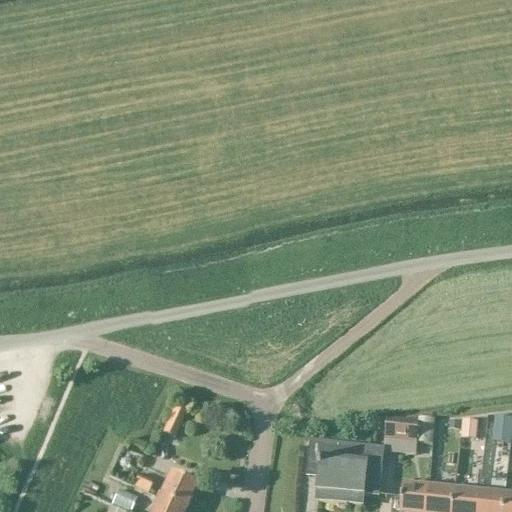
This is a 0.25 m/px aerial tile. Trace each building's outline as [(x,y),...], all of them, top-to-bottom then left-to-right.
[(175,408),(163,436),(174,441),(187,413),(175,408)] [(494,446),(510,448),(511,425),(511,421),(497,420),(494,446)] [(416,447),(416,446),(433,448),(434,428),(418,427),(386,424),(384,444),(416,447)] [(459,433),(460,425),(449,424),(449,432),(459,433)] [(462,424),(461,442),(476,443),(477,425),(462,424)] [(307,479),(319,481),(316,505),(331,506),(331,509),(346,510),(346,508),(361,510),(363,498),(379,500),(383,454),(310,447),(307,479)] [(138,478),(133,490),(147,497),(153,484),(138,478)] [(167,480),(157,502),(178,511),(184,511),(194,491),(167,480)] [(426,511),(428,493),(402,490),(401,504),(394,503),(393,511),(426,511)] [(426,511),(451,511),(453,495),(428,493),(426,511)] [(111,509),(116,511),(132,511),(137,503),(118,494),(111,509)] [(451,511),(477,511),(479,498),(453,495),(451,511)] [(477,511),(503,511),(504,500),(479,498),(477,511)] [(511,511),(511,500),(504,500),(503,511),(511,511)] [(178,511),(157,502),(152,511),(178,511)]
